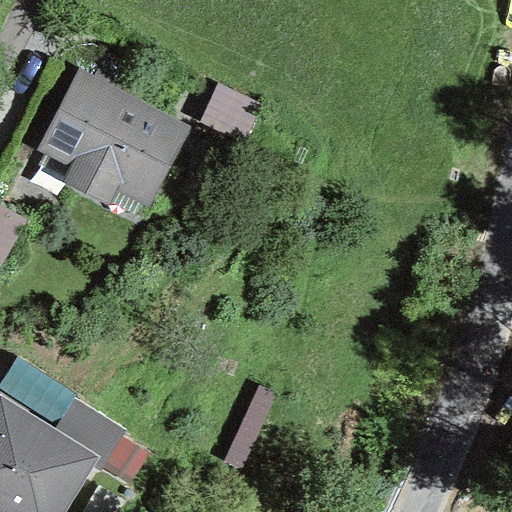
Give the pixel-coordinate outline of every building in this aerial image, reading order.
[(116,191),(148,207),(189,128),(78,70),(36,151),(70,169),(62,183),(108,207),(116,191)] [(261,105),(218,83),(197,124),(240,146),(261,105)] [(0,265),(26,220),(0,205),(0,265)] [(52,429),(0,398),(0,511),(64,511),(92,469),(99,457),(52,429)] [(99,457),(92,469),(99,473),(100,469),(120,437),(122,432),(72,399),(52,429),(99,457)] [(129,485),(147,454),(120,437),(100,469),(129,485)]
